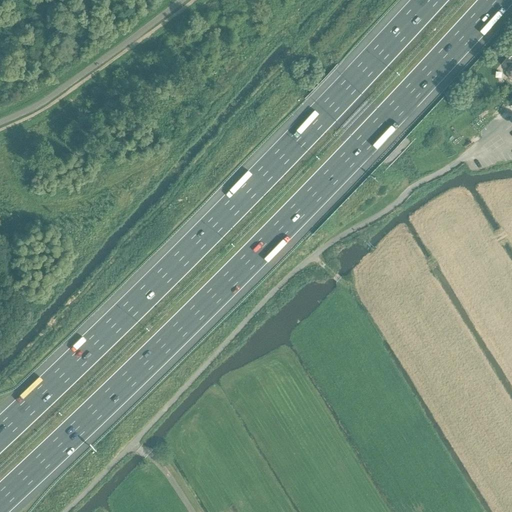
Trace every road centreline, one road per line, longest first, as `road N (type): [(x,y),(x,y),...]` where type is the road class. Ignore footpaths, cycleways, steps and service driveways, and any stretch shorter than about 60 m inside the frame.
road 1 (motorway): [(0,498),(258,251),(496,0)]
road 2 (motorway): [(428,0),(228,212),(0,433)]
road 3 (residential): [(130,447),(295,270),(509,124)]
road 4 (unknown): [(0,131),(54,104),(194,0)]
